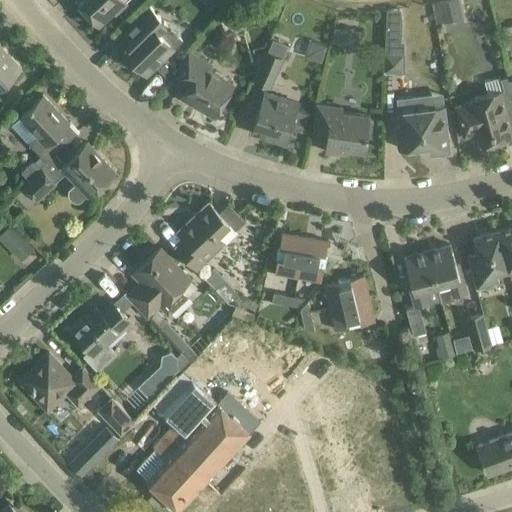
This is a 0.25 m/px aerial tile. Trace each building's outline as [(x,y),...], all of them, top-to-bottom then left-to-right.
[(80,0),(78,3),(99,25),(113,12),(115,14),(127,3),(124,0),(80,0)] [(460,0),(453,0),(439,3),(442,19),(463,14),(460,0)] [(151,7),(119,36),(129,46),(124,51),(127,55),(146,75),(156,66),(164,58),(165,57),(178,44),(182,40),(170,27),(151,7)] [(387,10),(385,52),(404,52),(403,41),(400,41),(400,8),(387,10)] [(334,36),(354,38),(354,28),(335,27),(334,36)] [(304,54),(322,59),(326,43),(308,38),(304,54)] [(0,86),(19,68),(0,47),(0,86)] [(271,87),(284,58),(266,50),(253,79),(271,87)] [(189,51),(182,62),(173,80),(186,87),(182,95),(215,115),(233,83),(209,69),(212,64),(189,51)] [(385,52),(384,71),(403,72),(404,52),(385,52)] [(164,58),(156,66),(167,78),(175,67),(168,60),(165,57),(164,58)] [(478,132),(478,133),(481,144),(511,135),(511,128),(510,121),(511,120),(511,85),(509,76),(501,78),(500,76),(485,81),(488,94),(455,103),(464,136),(478,132)] [(300,101),(264,90),(251,131),(286,142),(290,127),(303,131),(309,112),(297,109),(300,101)] [(70,123),(43,94),(11,124),(47,162),(64,145),(56,136),(70,123)] [(401,126),(397,126),(397,128),(399,148),(430,144),(431,153),(448,151),(446,131),(443,106),(433,108),(431,95),(398,99),(399,112),(401,126)] [(348,154),(349,149),(365,151),(370,115),(342,111),(343,107),(317,103),(313,131),(327,133),(325,151),(348,154)] [(87,141),(84,144),(60,167),(75,183),(68,189),(68,194),(69,197),(72,200),(75,202),(79,201),(87,194),(88,195),(115,170),(87,141)] [(22,185),(40,169),(33,162),(22,172),(27,177),(21,183),(22,185)] [(54,184),(40,169),(22,185),(37,200),(54,184)] [(185,238),(176,246),(196,268),(224,241),(218,234),(229,223),(209,201),(178,230),(185,238)] [(10,224),(0,234),(0,236),(21,255),(32,243),(10,224)] [(511,226),(498,230),(508,267),(511,266),(511,226)] [(496,271),(508,267),(498,230),(474,237),(478,250),(467,254),(476,288),(499,282),(496,271)] [(298,276),(305,236),(282,232),(275,272),(298,276)] [(305,236),(298,276),(321,280),(328,240),(305,236)] [(450,244),(427,250),(437,285),(442,302),(454,298),(453,296),(467,292),(460,270),(457,271),(450,244)] [(192,281),(160,247),(133,272),(141,281),(127,294),(148,316),(160,305),(169,314),(188,296),(182,289),(192,281)] [(425,288),(437,285),(427,250),(405,256),(412,284),(409,284),(415,306),(429,302),(425,288)] [(213,267),(204,276),(227,302),(237,292),(213,267)] [(330,306),(369,297),(364,274),(324,284),(330,306)] [(292,305),(294,296),(274,292),(272,301),(292,305)] [(124,293),(114,302),(122,311),(132,302),(124,293)] [(238,293),(234,300),(255,310),(258,303),(238,293)] [(296,306),(304,298),(294,296),(292,305),(296,306)] [(335,329),(375,320),(369,297),(330,306),(335,329)] [(132,322),(126,315),(122,311),(114,302),(112,300),(100,311),(96,307),(71,330),(89,349),(83,355),(97,369),(116,352),(109,344),(132,322)] [(301,313),(310,311),(308,301),(300,310),(301,313)] [(253,312),(236,305),(232,314),(249,321),(253,312)] [(304,328),(315,332),(310,311),(301,313),(304,328)] [(476,349),(491,345),(482,313),(467,318),(476,349)] [(177,367),(179,369),(180,370),(190,360),(181,352),(177,355),(171,350),(161,354),(159,364),(160,364),(168,371),(177,367)] [(23,381),(20,378),(20,379),(50,411),(67,395),(78,407),(101,384),(82,364),(71,375),(49,351),(36,363),(39,366),(23,381)] [(250,432),(182,370),(153,403),(174,422),(153,446),(156,449),(150,456),(148,454),(137,467),(148,478),(147,480),(179,509),(230,454),(237,461),(240,458),(243,446),(239,443),(250,432)] [(121,434),(135,420),(112,396),(97,409),(121,434)] [(383,457),(362,463),(374,504),(396,497),(396,496),(397,496),(393,483),(413,477),(402,432),(378,439),(383,457)] [(511,465),(511,432),(478,445),(488,474),(511,465)] [(70,463),(81,474),(95,460),(84,449),(70,463)] [(351,510),(374,504),(362,463),(340,470),(334,452),(312,459),(325,503),(346,497),(350,510),(351,509),(351,510)] [(259,469),(242,475),(247,488),(248,487),(257,511),(300,511),(292,488),(269,496),(259,469)] [(257,511),(248,487),(247,488),(246,486),(226,493),(233,511),(257,511)] [(0,511),(18,511),(10,502),(0,511)]
